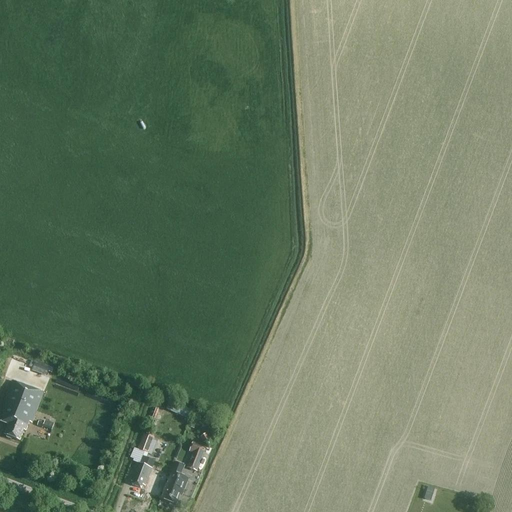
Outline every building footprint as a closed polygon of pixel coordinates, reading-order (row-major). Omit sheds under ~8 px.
[(32,372),(47,377),(50,367),(36,362),(32,372)] [(32,424),(43,394),(12,382),(0,415),(0,422),(8,426),(4,436),(6,436),(7,439),(11,440),(13,439),(19,441),(23,430),(25,432),(29,422),(32,424)] [(207,434),(201,438),(204,444),(210,440),(207,434)] [(150,451),(154,438),(144,435),(138,450),(149,454),(150,451)] [(197,472),(203,457),(207,448),(193,443),(189,452),(193,453),(187,469),(197,472)] [(155,462),(147,459),(149,454),(138,450),(135,449),(131,458),(134,459),(133,462),(138,464),(131,481),(134,482),(133,485),(141,489),(143,485),(145,486),(155,462)] [(161,499),(176,505),(180,494),(182,495),(188,480),(180,477),(184,467),(175,463),(161,499)] [(431,502),(433,495),(427,493),(425,499),(431,502)]
